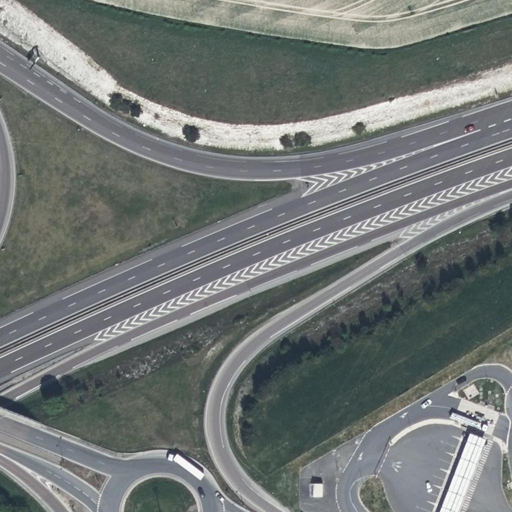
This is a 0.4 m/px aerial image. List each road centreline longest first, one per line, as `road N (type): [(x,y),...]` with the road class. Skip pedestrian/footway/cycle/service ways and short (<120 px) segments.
road 1 (motorway): [(0,397),(151,321),(511,185)]
road 2 (motorway): [(0,367),(348,216),(511,157)]
road 3 (motorway): [(502,130),(334,192),(0,337)]
road 4 (motorway): [(502,130),(458,129),(338,162),(193,163),(91,119),(0,62)]
road 5 (motorway): [(277,511),(246,492),(219,454),(213,413),(229,369),(279,324),(511,197)]
road 6 (primary): [(133,471),(0,422)]
road 7 (primary): [(0,452),(46,470),(103,511)]
